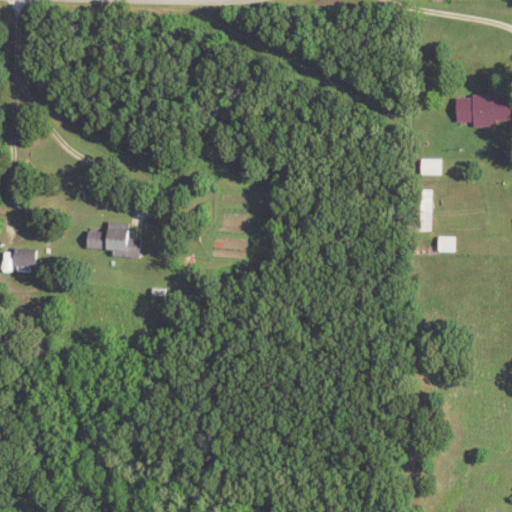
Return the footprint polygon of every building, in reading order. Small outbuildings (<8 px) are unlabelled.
[(453,123),(470,123),(470,124),(505,124),(505,104),(489,104),(489,97),(452,98),(453,123)] [(417,175),(437,175),(438,160),(417,160),(417,175)] [(428,232),(429,191),(415,191),(414,231),(428,232)] [(144,256),(145,241),(132,241),(133,225),(118,224),(117,232),(90,231),(88,253),(144,256)] [(39,267),(40,251),(16,251),(16,266),(39,267)]
